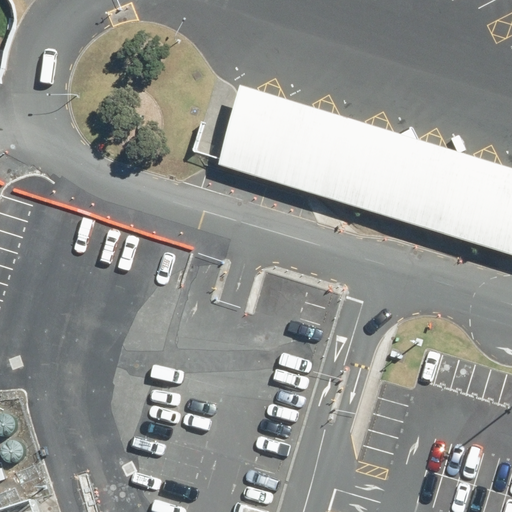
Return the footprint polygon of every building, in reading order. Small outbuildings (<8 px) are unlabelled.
[(511,175),(241,94),(220,160),(218,167),(270,183),(511,256),(511,175)] [(0,436),(1,437),(5,437),(9,436),(12,433),(15,430),(16,426),(15,422),(14,418),(11,415),(8,413),(4,412),(0,412),(0,436)] [(3,462),(6,464),(10,466),(14,466),(18,464),(21,462),(24,458),(25,454),(24,450),(23,446),(20,443),(16,441),(12,441),(8,441),(4,443),(2,446),(0,449),(0,456),(1,458),(3,462)] [(511,511),(511,492),(440,472),(430,508),(444,511),(511,511)] [(43,511),(41,502),(7,511),(43,511)]
